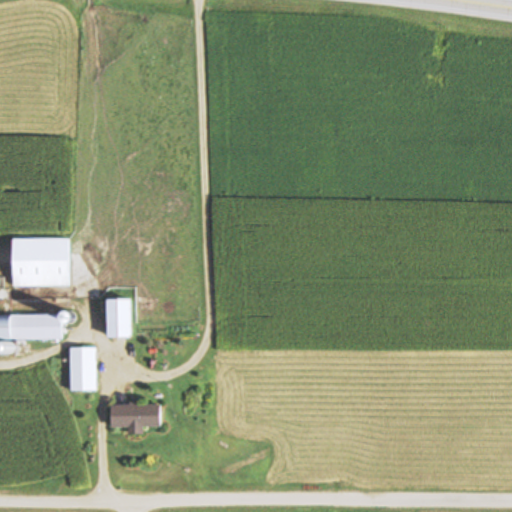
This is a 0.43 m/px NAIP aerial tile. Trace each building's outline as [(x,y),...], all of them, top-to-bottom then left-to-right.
[(15,287),(70,287),(70,239),(15,239),(15,287)] [(110,338),(133,338),(133,299),(110,299),(110,338)] [(62,316),(0,315),(0,340),(62,340),(62,316)] [(97,392),(97,349),(72,349),(72,392),(97,392)] [(146,428),(163,428),(163,405),(113,405),(113,429),(131,429),(131,435),(146,435),(146,428)]
